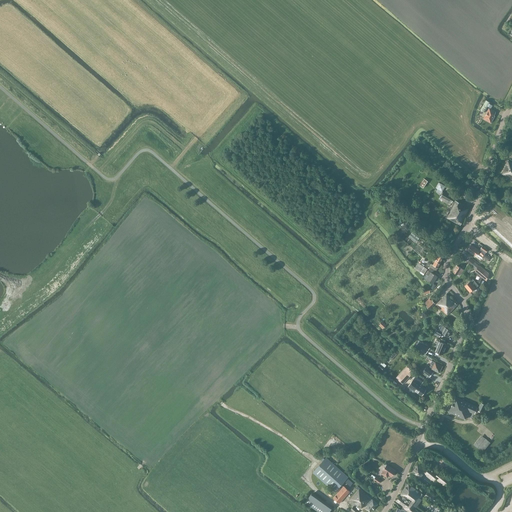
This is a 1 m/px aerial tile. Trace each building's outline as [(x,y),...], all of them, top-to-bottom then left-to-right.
[(490,108),(492,105),(489,104),(490,103),(486,100),(480,110),(484,112),(488,107),(490,108)] [(493,115),(495,112),(489,108),(483,119),(490,123),(494,116),(493,115)] [(511,162),(508,160),(501,174),(511,179),(511,162)] [(423,188),(427,181),(424,179),(419,185),(423,188)] [(450,205),(454,198),(443,192),(439,199),(450,205)] [(460,225),(468,209),(465,207),(465,206),(455,200),(446,217),(460,225)] [(488,261),(490,258),(484,253),(482,252),(479,250),(478,251),(470,245),(467,250),(475,255),(477,254),(480,256),(480,255),(488,261)] [(436,271),(437,268),(443,258),(438,255),(435,253),(433,257),(436,258),(433,265),(431,264),(429,267),(436,271)] [(423,262),(420,261),(415,268),(414,267),(413,269),(424,276),(426,274),(425,273),(428,269),(423,266),(424,264),(422,263),(423,262)] [(475,262),(471,266),(476,270),(479,265),(475,262)] [(475,272),(481,277),(479,280),(479,279),(478,280),(480,283),(482,277),(486,281),(488,279),(486,277),(489,274),(479,265),(476,270),(471,266),(476,271),(475,272)] [(460,275),(463,270),(457,266),(453,272),(457,275),(458,273),(460,275)] [(432,283),(434,280),(437,276),(433,273),(434,271),(430,268),(428,271),(430,272),(426,279),(432,283)] [(470,292),(475,288),(472,284),(473,283),(471,280),(464,286),(470,292)] [(447,315),(457,305),(446,294),(436,304),(447,315)] [(429,309),(435,303),(432,300),(426,306),(429,309)] [(448,337),(451,331),(443,326),(440,331),(439,330),(437,332),(435,331),(433,334),(439,337),(441,334),(441,333),(448,337)] [(441,358),(447,344),(439,341),(433,355),(441,358)] [(418,348),(426,353),(429,348),(422,343),(418,348)] [(439,373),(442,366),(432,361),(430,363),(431,364),(429,368),(431,369),(439,373)] [(386,365),(382,362),(377,367),(382,371),(386,365)] [(402,384),(413,372),(407,366),(396,377),(402,384)] [(429,380),(431,378),(429,376),(433,372),(426,367),(422,371),(428,375),(426,377),(429,380)] [(421,396),(426,389),(420,385),(423,382),(415,376),(406,390),(413,395),(416,392),(421,396)] [(477,407),(455,397),(448,412),(465,419),(467,415),(469,411),(474,414),(477,407)] [(477,410),(482,412),(485,405),(480,402),(477,410)] [(473,445),(482,452),(490,442),(481,435),(473,445)] [(312,472),(320,479),(335,492),(336,491),(338,492),(333,498),(339,503),(350,492),(344,486),(342,488),(340,486),(348,477),(326,457),(312,472)] [(381,474),(387,478),(389,475),(391,477),(393,474),(394,474),(394,473),(395,471),(387,465),(383,471),(381,474)] [(443,484),(447,480),(443,476),(443,475),(439,472),(437,474),(430,468),(426,473),(417,466),(412,473),(419,479),(424,473),(433,480),(435,478),(443,484)] [(458,482),(463,485),(467,478),(461,475),(458,482)] [(405,511),(404,511),(421,511),(422,511),(423,510),(417,506),(425,496),(420,493),(408,484),(403,491),(403,492),(401,495),(400,497),(397,501),(404,506),(401,510),(405,511)] [(369,511),(370,511),(377,504),(372,499),(370,501),(370,502),(369,503),(368,502),(371,498),(357,486),(356,488),(358,490),(350,499),(361,509),(363,506),(364,507),(366,504),(367,505),(365,508),(369,511)] [(432,501),(435,496),(428,492),(425,496),(432,501)]
